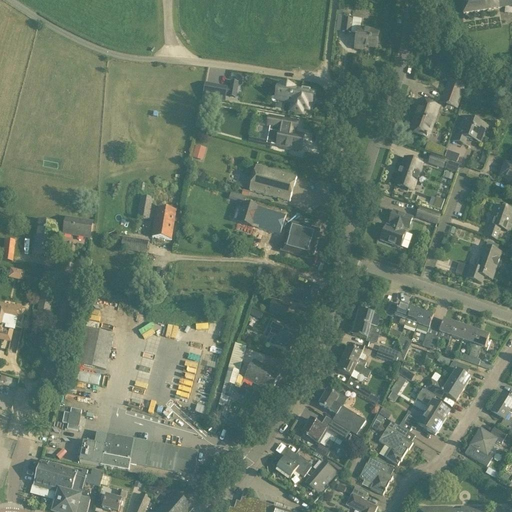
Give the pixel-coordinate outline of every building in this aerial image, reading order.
[(487,12),(485,0),(465,0),(466,2),(461,2),(463,15),(487,12)] [(511,0),(485,0),(487,12),(498,10),(498,9),(511,6),(511,0)] [(361,20),(353,19),(353,20),(343,19),(343,16),(342,16),(343,12),(338,11),(335,32),(341,33),(351,34),(351,33),(357,34),(355,46),(376,49),(379,33),(360,30),(361,20)] [(231,82),(229,89),(228,89),(228,87),(205,83),(202,99),(225,104),(226,97),(228,97),(227,98),(236,100),(239,83),(231,82)] [(449,82),(442,103),(456,109),(464,87),(449,82)] [(278,85),(276,100),(292,103),(290,112),(301,114),(302,110),(308,111),(309,107),(311,107),(314,93),(310,92),(310,91),(280,85),(280,86),(278,85)] [(427,139),(438,109),(421,103),(410,133),(427,139)] [(288,133),(290,122),(273,118),(270,130),(280,133),(277,146),(284,147),(284,149),(292,151),(293,149),(301,151),(304,137),(288,133)] [(484,139),(488,126),(465,118),(459,137),(454,135),(452,142),(463,145),(465,139),(480,145),(482,138),(484,139)] [(446,150),(429,144),(426,152),(443,159),(446,150)] [(193,158),(203,161),(206,150),(196,147),(193,158)] [(445,159),(457,163),(459,155),(447,151),(445,159)] [(431,155),(428,164),(443,169),(446,161),(431,155)] [(421,166),(405,160),(396,185),(412,191),(421,166)] [(511,181),(511,166),(505,164),(501,178),(511,181)] [(289,203),(296,179),(256,168),(249,191),(289,203)] [(454,176),(455,175),(446,172),(446,173),(444,178),(453,181),(454,176)] [(244,204),(246,198),(231,193),(229,200),(244,204)] [(137,218),(147,220),(148,216),(150,216),(153,200),(141,198),(137,218)] [(280,236),(285,217),(257,209),(257,208),(244,204),(239,224),(280,236)] [(507,232),(511,217),(511,211),(505,209),(505,210),(496,207),(493,214),(494,215),(490,226),(492,227),(491,231),(486,229),(483,236),(496,241),(499,234),(498,234),(499,229),(507,232)] [(171,241),(174,223),(178,224),(179,219),(175,219),(176,211),(157,208),(152,238),(171,241)] [(419,208),(416,217),(438,224),(441,216),(419,208)] [(408,230),(412,219),(393,212),(389,223),(390,224),(389,228),(386,227),(381,242),(399,248),(405,233),(402,232),(403,228),(408,230)] [(90,240),(93,223),(66,218),(63,235),(90,240)] [(54,258),(59,224),(35,221),(31,255),(54,258)] [(310,260),(318,231),(289,223),(281,252),(310,260)] [(116,231),(105,235),(107,242),(118,238),(116,231)] [(147,255),(149,242),(123,237),(121,250),(147,255)] [(12,262),(15,241),(3,240),(1,261),(12,262)] [(455,275),(466,279),(481,284),(483,278),(492,281),(501,254),(483,248),(475,269),(470,268),(469,271),(457,267),(455,275)] [(9,278),(23,281),(25,272),(11,268),(9,278)] [(262,274),(259,285),(269,288),(272,277),(262,274)] [(314,307),(319,290),(308,286),(308,287),(296,283),(291,299),(303,303),(303,304),(314,307)] [(41,291),(37,311),(49,314),(54,294),(41,291)] [(274,314),(286,317),(289,306),(284,304),(272,301),(269,312),(274,314)] [(384,303),(379,314),(386,316),(389,305),(384,303)] [(18,320),(21,319),(23,311),(21,310),(21,309),(14,307),(14,309),(0,305),(0,334),(1,335),(3,330),(13,333),(15,324),(16,324),(17,320),(18,320)] [(391,318),(392,317),(401,320),(399,325),(404,327),(410,309),(399,305),(398,308),(389,305),(386,316),(391,318)] [(251,314),(260,318),(262,312),(253,308),(251,314)] [(415,331),(415,330),(421,313),(410,309),(404,327),(415,331)] [(356,324),(371,327),(374,315),(359,311),(356,324)] [(427,335),(427,336),(426,335),(422,347),(428,349),(437,324),(431,322),(433,317),(421,313),(415,330),(427,335)] [(449,342),(451,338),(450,338),(455,325),(443,321),(442,326),(437,324),(428,349),(434,351),(438,338),(449,342)] [(272,323),(270,329),(272,330),(270,334),(278,338),(278,340),(273,337),(269,345),(274,347),(288,354),(294,340),(281,334),(283,329),(272,323)] [(365,342),(377,345),(379,337),(380,331),(370,329),(371,327),(356,324),(352,337),(366,340),(365,342)] [(462,342),(466,329),(455,325),(450,338),(451,338),(462,342)] [(107,372),(114,335),(85,329),(78,366),(107,372)] [(390,329),(388,335),(399,339),(401,333),(390,329)] [(473,346),(477,333),(466,329),(462,342),(473,346)] [(477,360),(481,349),(484,350),(489,337),(477,333),(473,346),(469,357),(467,363),(478,367),(480,361),(477,360)] [(403,361),(404,361),(399,342),(398,342),(402,355),(399,354),(380,346),(378,353),(397,360),(397,359),(403,361)] [(411,342),(406,345),(399,342),(404,361),(411,343),(411,342)] [(228,406),(231,399),(224,397),(225,394),(232,396),(234,386),(235,387),(246,348),(235,344),(219,403),(228,406)] [(364,370),(364,369),(366,364),(360,360),(362,355),(348,348),(343,360),(364,370)] [(376,358),(387,362),(395,365),(397,360),(378,353),(376,358)] [(433,362),(435,356),(427,353),(425,359),(433,362)] [(371,373),(364,369),(364,370),(343,360),(337,372),(351,378),(354,373),(368,379),(371,373)] [(271,393),(280,375),(253,362),(244,380),(271,393)] [(449,370),(455,372),(449,382),(463,391),(470,380),(466,378),(469,369),(453,363),(449,370)] [(411,382),(415,376),(402,368),(398,374),(411,382)] [(77,372),(75,382),(98,387),(100,377),(77,372)] [(391,392),(398,395),(406,381),(400,377),(391,392)] [(371,395),(361,389),(362,387),(349,380),(346,387),(368,400),(372,402),(373,399),(370,397),(371,395)] [(424,390),(440,400),(443,395),(456,403),(463,391),(449,382),(445,389),(430,380),(424,390)] [(250,387),(243,384),(237,395),(244,399),(250,387)] [(435,398),(422,390),(416,400),(429,408),(425,413),(442,424),(449,413),(432,403),(435,398)] [(327,392),(319,406),(330,412),(336,416),(332,422),(350,433),(357,437),(366,423),(342,408),(341,407),(345,401),(345,399),(335,393),(334,396),(332,395),(327,392)] [(510,415),(511,414),(511,399),(502,394),(491,412),(504,421),(508,414),(510,415)] [(228,409),(222,407),(219,416),(225,418),(228,409)] [(67,430),(77,432),(81,411),(71,409),(70,414),(69,414),(64,413),(62,424),(67,425),(68,425),(67,430)] [(167,409),(162,415),(166,418),(167,418),(171,413),(167,409)] [(381,411),(379,415),(388,421),(391,417),(381,411)] [(415,430),(417,426),(435,437),(442,424),(425,413),(421,420),(408,412),(402,422),(415,430)] [(326,418),(321,426),(310,420),(301,435),(318,446),(326,434),(342,444),(350,433),(332,422),(326,418)] [(408,451),(413,445),(405,440),(409,434),(391,423),(378,443),(391,450),(385,459),(397,467),(400,463),(401,464),(402,462),(401,461),(407,451),(408,451)] [(495,428),(490,436),(480,430),(464,455),(486,469),(492,460),(486,457),(496,440),(502,444),(507,435),(495,428)] [(96,445),(84,443),(80,464),(195,486),(197,477),(193,477),(198,453),(98,434),(96,445)] [(315,454),(323,458),(327,452),(319,447),(315,454)] [(287,449),(282,456),(285,458),(276,469),(290,479),(295,473),(304,479),(312,468),(287,449)] [(390,483),(393,478),(387,476),(390,470),(370,460),(367,465),(366,465),(359,479),(372,486),(370,490),(383,497),(385,493),(386,491),(390,483)] [(323,462),(305,484),(319,495),(337,474),(323,462)] [(32,494),(56,500),(52,511),(87,511),(90,502),(90,500),(81,497),(83,489),(84,484),(100,488),(100,486),(101,486),(103,478),(102,477),(103,474),(92,471),(90,477),(87,476),(88,472),(82,471),(81,474),(41,463),(32,494)] [(107,488),(109,479),(103,478),(101,486),(107,488)] [(346,487),(340,484),(337,490),(343,493),(346,487)] [(375,511),(377,509),(364,502),(367,495),(355,489),(346,507),(356,511),(375,511)] [(123,502),(125,493),(119,491),(116,500),(106,497),(102,510),(109,511),(110,511),(111,511),(115,511),(118,511),(122,502),(123,502)] [(191,511),(193,510),(175,494),(158,511),(191,511)] [(144,511),(151,500),(141,495),(132,511),(144,511)] [(285,511),(284,511),(273,507),(273,508),(245,499),(242,507),(238,505),(236,511),(233,511),(232,511),(231,511),(285,511)]
